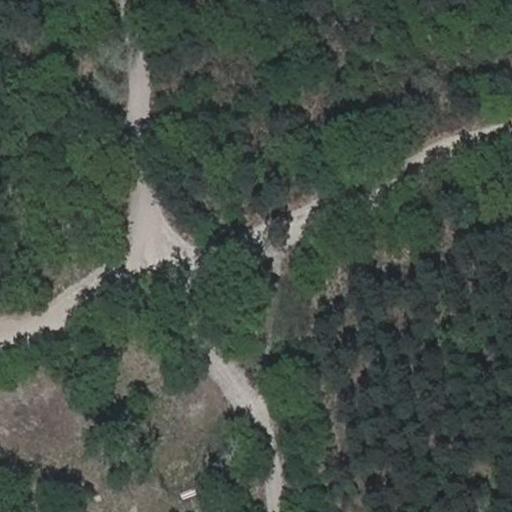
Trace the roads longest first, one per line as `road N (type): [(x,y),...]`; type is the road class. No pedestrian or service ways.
road 1 (track): [(511,135),(173,273),(147,190),(0,258)]
road 2 (track): [(173,273),(270,441),(272,511)]
road 3 (track): [(147,0),(147,190)]
